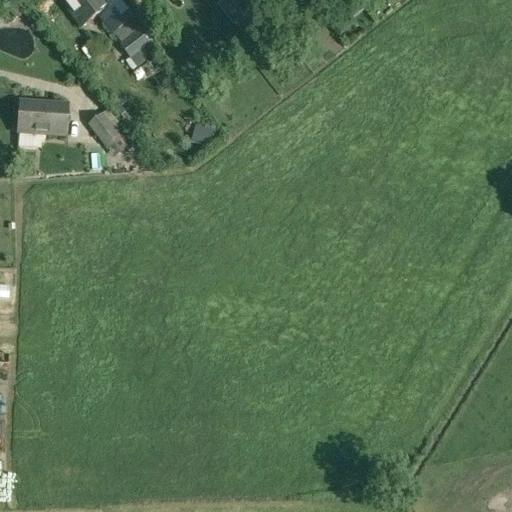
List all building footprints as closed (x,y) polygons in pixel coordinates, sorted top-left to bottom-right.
[(58,0),(80,29),(97,16),(112,35),(114,33),(132,19),(133,19),(117,0),(58,0)] [(229,0),(223,0),(217,5),(232,25),(243,17),(229,0)] [(300,47),(323,71),(347,49),(324,24),(300,47)] [(142,29),(119,46),(130,61),(153,44),(142,29)] [(65,138),(67,106),(19,103),(17,135),(65,138)] [(126,133),(108,111),(88,127),(105,152),(119,139),(125,134),(126,133)] [(191,143),(210,149),(215,132),(196,126),(191,143)] [(125,134),(119,139),(122,143),(125,146),(126,148),(129,152),(136,147),(125,134)] [(0,407),(16,406),(14,375),(0,375),(0,407)] [(0,503),(11,504),(12,459),(0,458),(0,503)]
